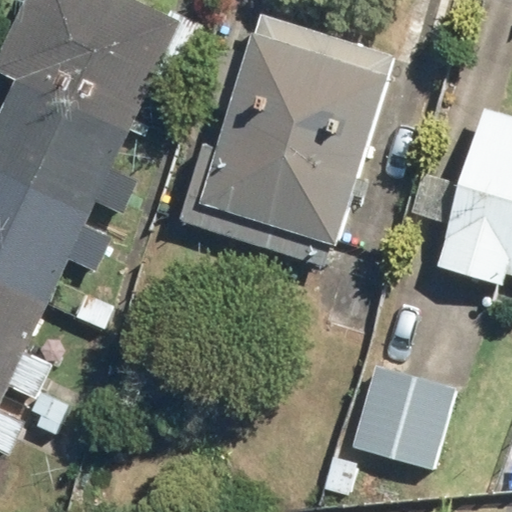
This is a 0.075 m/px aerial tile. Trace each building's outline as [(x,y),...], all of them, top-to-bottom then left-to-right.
[(0,122),(0,406),(182,22),(137,0),(28,0),(0,61),(0,66),(22,78),(0,122)] [(206,201),(344,243),(397,72),(259,29),(252,54),(217,43),(198,103),(233,113),(206,201)] [(511,268),(511,113),(490,107),(444,263),(508,282),(511,268)] [(131,304),(93,290),(76,334),(115,348),(131,304)] [(379,362),(355,445),(437,468),(460,385),(379,362)]
